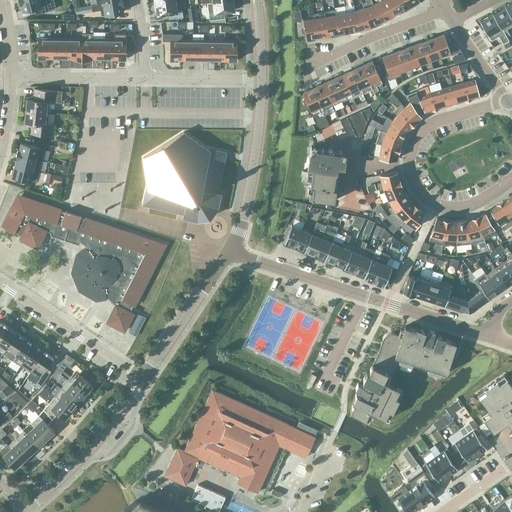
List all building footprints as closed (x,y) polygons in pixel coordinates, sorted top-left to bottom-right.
[(21,4),(23,11),(34,8),(35,14),(46,11),(43,0),(19,0),(20,4),(21,4)] [(100,10),(101,15),(123,11),(122,4),(123,4),(122,0),(119,0),(91,5),(92,11),(100,10)] [(180,0),(154,4),(155,12),(157,11),(157,15),(170,13),(170,19),(183,17),(180,0)] [(233,0),(225,0),(207,2),(209,19),(225,17),(224,11),(234,10),(233,7),(234,7),(233,0)] [(381,22),(370,0),(365,0),(366,1),(362,3),(370,25),(381,22)] [(390,16),(380,0),(375,0),(377,2),(373,4),(371,0),(370,0),(381,22),(390,16)] [(400,11),(393,0),(380,0),(390,16),(400,11)] [(409,6),(405,0),(393,0),(400,11),(409,6)] [(370,25),(362,3),(364,7),(355,11),(360,29),(370,25)] [(493,13),(503,30),(511,24),(511,17),(505,6),(493,13)] [(338,33),(334,9),(324,11),(328,35),(338,33)] [(349,31),(346,12),(335,14),(335,9),(334,9),(338,33),(349,31)] [(313,13),(317,37),(328,35),(324,11),(313,13)] [(349,31),(360,29),(355,11),(346,12),(349,31)] [(317,37),(313,13),(308,14),(309,19),(303,20),(304,26),(302,28),(303,31),(305,33),(306,39),(317,37)] [(480,20),(481,23),(484,29),(484,28),(491,40),(498,35),(503,43),(508,40),(503,30),(493,13),(492,13),(492,14),(481,20),(480,20)] [(103,58),(114,58),(115,33),(115,30),(115,24),(110,23),(110,35),(104,35),(104,39),(103,58)] [(125,59),(126,34),(115,33),(114,58),(125,59)] [(182,33),(162,33),(162,40),(171,40),(170,59),(182,59),(182,40),(182,33)] [(433,38),(441,58),(451,54),(448,44),(450,43),(449,40),(446,41),(444,34),(433,38)] [(440,58),(441,58),(433,38),(423,41),(431,64),(432,64),(430,59),(439,56),(440,58)] [(50,39),(38,39),(38,58),(49,58),(50,39)] [(60,58),(60,39),(50,39),(49,58),(60,58)] [(71,58),(71,39),(60,39),(60,58),(71,58)] [(82,58),(82,39),(71,39),(71,58),(82,58)] [(93,58),(93,39),(82,39),(82,58),(93,58)] [(103,58),(104,39),(93,39),(93,58),(103,58)] [(192,60),(193,41),(182,40),(182,59),(192,60)] [(203,60),(203,41),(193,41),(192,60),(203,60)] [(214,60),(214,41),(203,41),(203,60),(214,60)] [(225,60),(225,41),(214,41),(214,60),(225,60)] [(236,60),(236,41),(225,41),(225,60),(236,60)] [(427,66),(431,64),(423,41),(413,45),(419,63),(425,61),(427,66)] [(448,44),(451,54),(461,51),(455,42),(450,43),(448,44)] [(410,67),(419,63),(413,45),(403,49),(411,71),(410,67)] [(407,73),(409,72),(410,77),(413,76),(411,71),(403,49),(393,53),(401,75),(400,73),(406,71),(407,73)] [(390,79),(401,75),(393,53),(382,56),(385,63),(382,64),(385,74),(388,73),(390,79)] [(453,57),(454,62),(467,59),(463,54),(453,57)] [(372,61),(362,65),(374,91),(378,89),(376,85),(382,82),(380,79),(383,77),(378,66),(375,67),(372,61)] [(458,65),(460,72),(464,71),(465,72),(470,71),(470,69),(473,69),(469,62),(458,65)] [(362,65),(352,70),(363,93),(372,89),(373,92),(374,91),(362,65)] [(452,74),(460,72),(458,65),(450,67),(452,74)] [(352,70),(342,74),(352,96),(353,98),(363,93),(352,70)] [(342,74),(332,79),(342,100),(352,96),(342,74)] [(419,77),(420,82),(425,84),(428,83),(427,79),(425,75),(425,74),(419,77)] [(332,79),(322,83),(332,105),(342,100),(332,79)] [(471,99),(479,96),(475,79),(463,83),(468,100),(471,99)] [(322,83),(313,88),(325,114),(329,112),(327,107),(332,105),(322,83)] [(465,101),(468,100),(463,83),(452,86),(457,103),(465,101)] [(446,106),(457,103),(452,86),(441,89),(446,106)] [(25,110),(49,112),(50,101),(61,102),(62,91),(34,88),(33,99),(29,98),(30,97),(25,97),(24,104),(26,104),(25,110)] [(313,88),(302,92),(305,98),(304,101),(305,103),(308,104),(312,114),(318,111),(320,116),(325,114),(313,88)] [(438,108),(446,106),(441,89),(430,92),(435,110),(439,109),(438,108)] [(430,92),(419,96),(416,92),(407,96),(406,94),(405,95),(410,102),(417,111),(423,108),(426,113),(432,110),(435,110),(430,92)] [(392,93),(387,98),(390,101),(395,97),(392,93)] [(373,110),(379,103),(377,100),(370,103),(373,110)] [(410,102),(404,107),(401,103),(397,107),(413,123),(416,121),(416,120),(421,116),(417,111),(410,102)] [(383,104),(377,110),(381,113),(387,107),(383,104)] [(367,119),(371,112),(369,107),(363,109),(367,119)] [(387,117),(407,130),(411,126),(413,123),(397,107),(393,111),(397,115),(392,120),(387,117)] [(49,112),(25,110),(24,121),(31,122),(30,133),(51,135),(53,124),(47,123),(49,112)] [(358,136),(361,136),(366,122),(361,110),(349,116),(358,136)] [(318,111),(312,114),(320,129),(329,125),(325,114),(320,116),(318,111)] [(347,135),(356,136),(347,117),(340,120),(347,135)] [(402,139),(407,130),(387,117),(383,125),(378,122),(376,127),(402,139)] [(496,131),(492,123),(483,129),(488,136),(496,131)] [(380,130),(375,142),(399,149),(400,145),(402,139),(376,127),(376,128),(380,130)] [(146,189),(142,204),(183,214),(183,218),(198,221),(198,219),(216,208),(217,209),(221,194),(217,193),(226,152),(210,148),(209,150),(183,132),(143,157),(148,188),(146,189)] [(491,154),(499,165),(511,155),(511,144),(509,141),(491,154)] [(42,159),(45,148),(20,142),(19,149),(18,149),(17,153),(42,159)] [(375,143),(381,144),(379,157),(397,159),(398,152),(399,149),(375,142),(375,143)] [(368,156),(369,144),(361,143),(360,155),(368,156)] [(312,178),(309,177),(309,178),(308,184),(314,185),(313,191),(310,190),(310,191),(309,197),(334,201),(336,187),(333,187),(338,160),(345,161),(346,151),(317,147),(316,153),(310,152),(308,164),(314,165),(312,178)] [(39,170),(42,159),(17,153),(14,164),(39,170)] [(421,160),(431,162),(432,157),(422,154),(421,160)] [(14,164),(11,176),(36,182),(39,170),(14,164)] [(52,183),(54,174),(47,172),(45,181),(52,183)] [(397,172),(380,175),(382,182),(377,184),(378,189),(383,188),(401,181),(399,178),(397,172)] [(404,191),(401,185),(402,185),(401,181),(383,188),(385,191),(379,194),(383,202),(388,199),(404,191)] [(366,186),(369,192),(370,192),(371,191),(376,189),(374,183),(366,186)] [(475,200),(483,194),(478,188),(471,195),(475,200)] [(364,194),(366,199),(367,202),(375,199),(371,191),(370,192),(369,192),(364,194)] [(404,191),(388,199),(392,206),(388,208),(391,213),(390,214),(409,199),(404,191)] [(81,216),(65,211),(65,212),(61,210),(61,209),(22,197),(22,198),(17,199),(16,199),(11,207),(12,208),(10,211),(9,211),(1,226),(14,232),(15,231),(21,235),(19,238),(37,247),(45,231),(50,232),(50,235),(64,240),(78,244),(80,241),(86,246),(77,253),(71,272),(79,290),(96,300),(108,298),(115,305),(107,322),(124,331),(133,313),(130,311),(133,305),(134,306),(163,248),(162,248),(160,244),(161,243),(85,217),(84,218),(81,217),(81,216)] [(510,218),(511,216),(511,200),(509,197),(503,201),(502,201),(500,203),(510,218)] [(413,204),(409,199),(390,214),(400,224),(417,205),(414,203),(413,204)] [(305,210),(306,204),(302,203),(296,202),(295,209),(305,210)] [(493,227),(499,224),(503,230),(511,223),(511,221),(510,218),(500,203),(497,205),(490,210),(492,213),(487,217),(493,227)] [(404,220),(415,227),(424,212),(419,208),(417,205),(400,224),(404,220)] [(378,215),(382,220),(390,214),(391,213),(388,208),(378,215)] [(322,209),(319,216),(325,219),(328,212),(322,209)] [(335,220),(338,213),(332,211),(330,218),(335,220)] [(484,239),(497,233),(493,227),(487,217),(485,213),(479,215),(475,216),(484,239)] [(360,228),(365,218),(359,216),(358,216),(354,226),(360,228)] [(466,220),(470,243),(484,239),(475,216),(472,217),(472,218),(466,220)] [(429,240),(443,244),(446,219),(443,219),(436,218),(429,240)] [(446,219),(443,244),(457,245),(456,221),(450,220),(446,219)] [(457,245),(470,243),(466,220),(456,221),(457,245)] [(392,223),(388,227),(393,232),(398,227),(393,222),(392,223)] [(286,237),(284,242),(294,246),(302,229),(291,224),(289,230),(286,231),(285,234),(286,237)] [(373,234),(380,237),(384,229),(384,228),(376,225),(373,234)] [(387,240),(390,233),(386,230),(384,228),(384,229),(380,237),(387,240)] [(304,251),(312,233),(302,229),(294,246),(304,251)] [(320,229),(317,235),(312,233),(304,251),(314,255),(324,231),(320,229)] [(314,255),(324,259),(332,239),(335,233),(325,229),(324,231),(314,255)] [(353,245),(348,243),(352,235),(347,233),(343,241),(334,263),(344,267),(353,245)] [(401,238),(406,242),(410,244),(411,240),(412,238),(405,233),(401,238)] [(324,259),(334,263),(343,241),(342,243),(332,239),(324,259)] [(353,245),(344,267),(354,271),(363,249),(367,242),(362,240),(359,248),(353,245)] [(420,249),(426,251),(427,251),(430,244),(424,241),(423,241),(420,249)] [(397,251),(399,245),(398,245),(392,242),(389,248),(397,251)] [(492,242),(486,244),(487,249),(488,250),(494,248),(492,242)] [(181,260),(187,246),(181,244),(174,257),(181,260)] [(501,244),(495,248),(498,253),(504,249),(501,244)] [(354,271),(364,275),(363,277),(364,277),(372,256),(367,253),(368,251),(363,249),(354,271)] [(372,256),(364,277),(374,281),(382,262),(385,253),(381,251),(379,255),(373,253),(372,256)] [(392,266),(386,263),(390,255),(385,253),(382,262),(374,281),(384,285),(386,279),(389,278),(390,275),(389,273),(392,266)] [(511,255),(503,261),(511,273),(511,255)] [(471,265),(477,261),(474,256),(471,257),(466,258),(471,265)] [(453,259),(451,258),(451,259),(449,264),(457,266),(459,260),(453,259)] [(511,273),(503,261),(495,268),(507,285),(511,281),(511,273)] [(498,291),(507,285),(495,268),(486,274),(485,272),(484,272),(498,291)] [(490,297),(498,291),(484,272),(476,278),(490,298),(490,297)] [(408,274),(403,292),(413,295),(420,274),(419,277),(408,274)] [(414,295),(424,298),(430,277),(420,274),(413,295),(414,295)] [(424,298),(434,301),(441,281),(430,277),(424,298)] [(475,278),(482,288),(466,299),(468,311),(469,310),(475,309),(474,308),(489,298),(490,298),(476,278),(475,278)] [(444,305),(451,284),(441,281),(434,301),(444,304),(444,305)] [(468,311),(466,299),(457,295),(459,287),(451,284),(444,305),(445,305),(462,310),(462,311),(468,310),(468,311)] [(7,326),(0,337),(0,344),(1,345),(0,346),(0,351),(2,353),(16,333),(7,326)] [(368,419),(372,411),(388,419),(403,389),(387,381),(390,374),(393,375),(399,361),(412,365),(413,362),(428,367),(427,370),(440,375),(442,371),(446,373),(453,353),(456,354),(458,347),(455,346),(456,343),(445,339),(446,337),(436,334),(434,341),(432,340),(435,331),(428,329),(428,331),(416,327),(415,329),(405,326),(403,329),(400,328),(398,335),(394,333),(393,333),(392,333),(391,333),(389,333),(388,334),(387,334),(386,335),(385,335),(385,336),(384,337),(383,337),(383,338),(382,339),(382,340),(378,351),(368,372),(366,371),(362,380),(367,383),(366,386),(358,382),(355,388),(358,389),(352,401),(354,402),(350,410),(368,419)] [(16,333),(2,353),(12,359),(25,339),(16,333)] [(25,339),(12,359),(21,365),(24,360),(35,345),(25,339)] [(24,360),(21,365),(30,372),(44,351),(35,345),(24,360)] [(53,357),(44,351),(30,372),(35,375),(36,374),(40,377),(53,357)] [(61,362),(54,372),(59,376),(61,374),(63,370),(66,365),(61,362)] [(68,379),(85,393),(92,385),(75,371),(71,376),(63,370),(61,374),(68,379)] [(4,371),(2,374),(8,380),(11,375),(4,371)] [(316,375),(312,373),(306,384),(311,386),(316,375)] [(511,396),(511,395),(511,385),(506,377),(499,382),(497,379),(484,388),(486,391),(479,396),(490,412),(483,418),(493,431),(507,421),(511,427),(511,429),(509,432),(511,436),(511,396)] [(68,379),(61,388),(78,402),(85,393),(68,379)] [(0,390),(2,390),(8,384),(5,382),(0,385),(0,390)] [(78,402),(61,388),(55,382),(50,388),(51,388),(48,392),(54,396),(72,410),(78,402)] [(8,384),(2,390),(6,395),(14,389),(12,388),(8,384)] [(72,410),(54,396),(48,392),(43,388),(38,394),(49,403),(43,409),(52,418),(57,413),(65,419),(72,410)] [(288,424),(212,389),(184,450),(177,447),(164,475),(185,485),(194,465),(197,466),(203,465),(205,461),(240,476),(237,483),(257,492),(279,445),(305,457),(315,436),(288,424)] [(33,410),(38,405),(32,400),(28,405),(33,410)] [(38,415),(31,422),(46,438),(54,431),(48,424),(52,418),(43,409),(38,415)] [(12,417),(8,412),(4,416),(7,420),(12,417)] [(447,412),(432,423),(438,431),(453,420),(447,412)] [(46,438),(31,422),(23,429),(24,431),(24,430),(38,446),(46,438)] [(464,436),(477,455),(486,448),(485,446),(488,444),(481,433),(480,433),(476,427),(474,429),(469,422),(459,429),(464,436)] [(24,431),(16,438),(30,453),(38,446),(24,430),(24,431)] [(462,465),(477,455),(464,436),(451,445),(456,451),(454,453),(462,465)] [(30,453),(16,438),(8,445),(22,460),(30,453)] [(22,460),(8,445),(7,444),(0,449),(0,452),(14,468),(22,460)] [(402,453),(412,467),(417,463),(407,448),(402,453)] [(447,448),(435,456),(448,475),(462,465),(454,453),(451,454),(447,448)] [(438,482),(448,475),(435,456),(422,465),(427,471),(425,473),(432,483),(437,480),(438,482)] [(397,498),(393,501),(399,511),(404,508),(407,511),(415,511),(436,498),(429,488),(433,485),(432,483),(425,473),(422,469),(407,480),(412,487),(408,490),(405,485),(393,493),(397,498)] [(197,484),(191,498),(219,511),(225,497),(197,484)] [(272,489),(271,493),(280,497),(282,493),(272,489)] [(136,501),(126,508),(125,506),(115,511),(169,511),(138,499),(136,501)] [(508,511),(511,510),(504,499),(493,507),(496,511),(508,511)]
